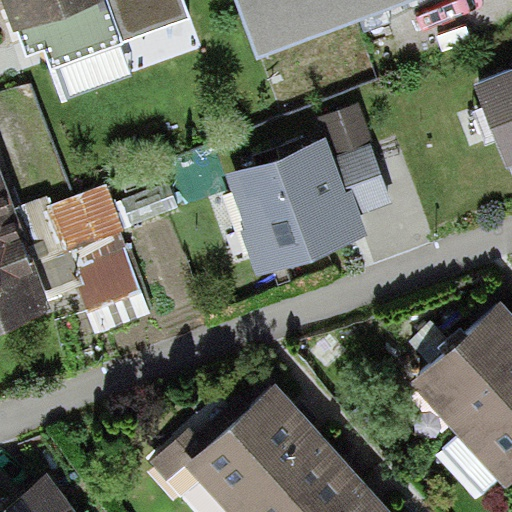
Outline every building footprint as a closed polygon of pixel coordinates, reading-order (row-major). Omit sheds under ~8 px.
[(7,0),(17,23),(82,0),(7,0)] [(246,0),(258,31),(341,0),(246,0)] [(511,65),(484,77),(511,152),(511,65)] [(328,138),(232,171),(267,269),(372,232),(365,210),(402,197),(366,96),(319,112),(328,138)] [(0,241),(28,234),(2,140),(0,140),(0,241)] [(0,326),(51,313),(28,234),(0,241),(0,326)] [(70,254),(97,333),(156,314),(130,235),(70,254)] [(511,386),(511,306),(505,299),(421,375),(468,427),(511,386)] [(329,429),(283,375),(203,442),(192,429),(155,460),(180,490),(210,466),(243,503),(329,429)] [(511,474),(511,386),(468,427),(511,474)] [(250,511),(337,511),(374,480),(329,429),(243,503),(250,511)] [(80,511),(52,473),(0,511),(80,511)] [(401,511),(374,480),(337,511),(401,511)]
